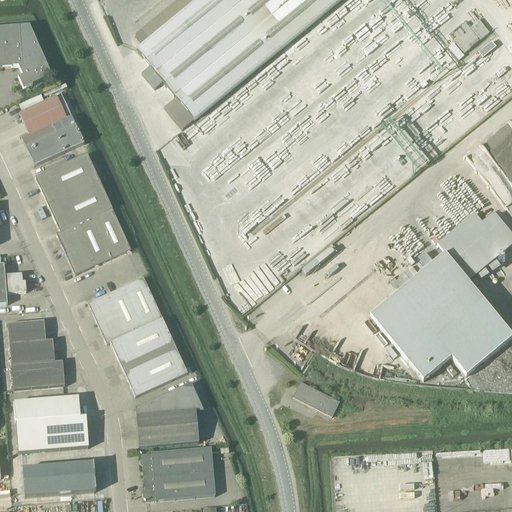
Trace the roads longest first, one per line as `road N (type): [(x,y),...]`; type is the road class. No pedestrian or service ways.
road 1 (unclassified): [(290,511),(265,417),(76,0)]
road 2 (unknown): [(218,216),(245,251),(263,250),(390,149),(496,58),(499,28),(471,0)]
road 3 (unclassified): [(120,511),(113,422),(0,164)]
road 4 (unknown): [(218,216),(314,145),(459,0)]
road 5 (unknown): [(378,0),(180,168),(218,216)]
road 6 (unknown): [(237,354),(348,262),(390,208),(459,150)]
